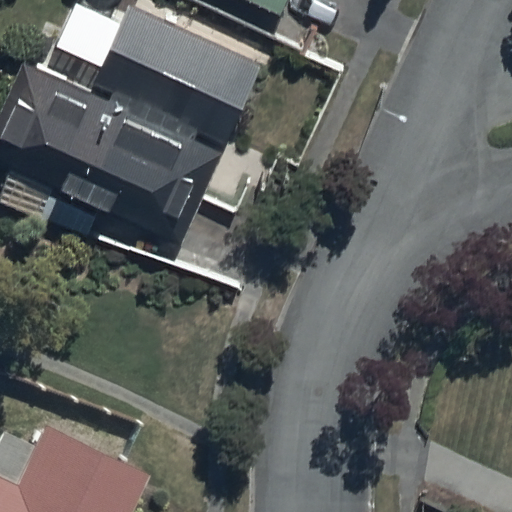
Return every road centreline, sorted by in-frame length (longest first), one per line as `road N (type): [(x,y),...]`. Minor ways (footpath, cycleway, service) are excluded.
road 1 (residential): [(326,511),(333,411),(415,182)]
road 2 (residential): [(415,182),(509,0)]
